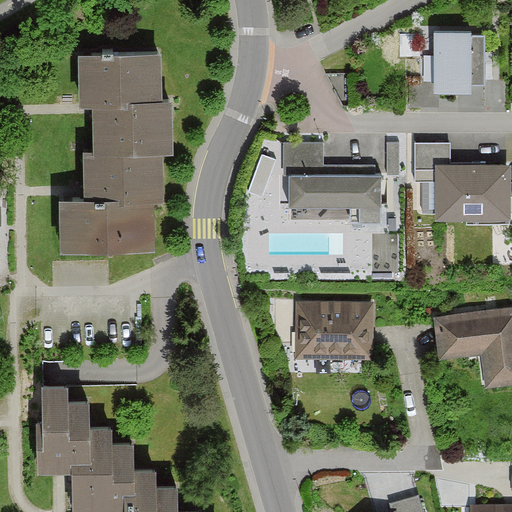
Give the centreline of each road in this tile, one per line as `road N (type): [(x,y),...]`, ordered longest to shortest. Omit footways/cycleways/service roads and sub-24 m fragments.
road 1 (residential): [(253,70),(215,171),(207,228),(214,281),(268,464)]
road 2 (residential): [(511,122),(344,123),(287,71)]
road 3 (residential): [(268,464),(422,461)]
road 4 (residential): [(287,71),(414,0)]
road 5 (residential): [(422,461),(405,340)]
